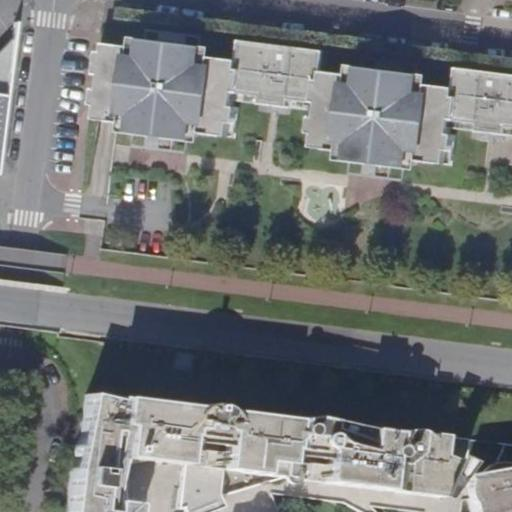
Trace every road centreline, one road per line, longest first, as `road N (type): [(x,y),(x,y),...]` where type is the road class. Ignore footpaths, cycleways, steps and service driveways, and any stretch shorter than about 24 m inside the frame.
road 1 (residential): [(1,360),(50,0)]
road 2 (residential): [(226,0),(511,36)]
road 3 (residential): [(21,511),(35,394),(26,372),(1,360)]
